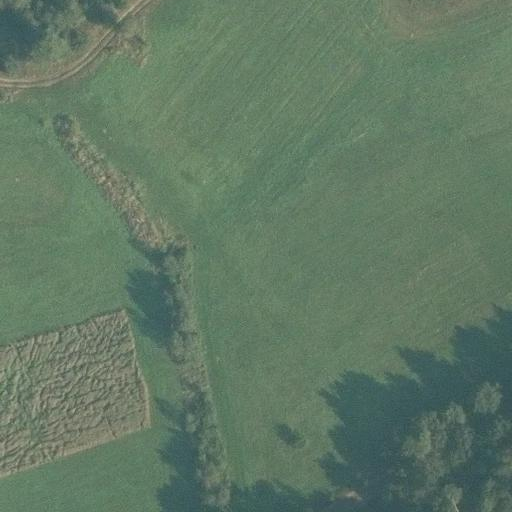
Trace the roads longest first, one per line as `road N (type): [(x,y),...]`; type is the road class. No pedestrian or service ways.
road 1 (track): [(332,511),(511,407)]
road 2 (track): [(0,85),(63,77),(144,0)]
